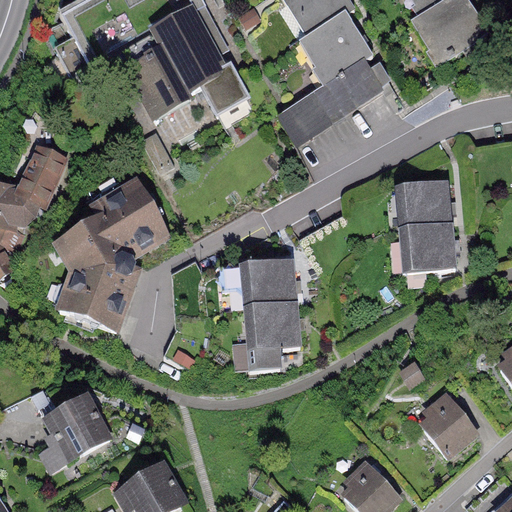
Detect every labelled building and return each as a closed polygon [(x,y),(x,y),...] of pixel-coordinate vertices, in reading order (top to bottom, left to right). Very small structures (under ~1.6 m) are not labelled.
[(208,0),(98,0),(62,21),(76,45),(57,57),(71,81),(192,12),(197,19),(207,13),(202,4),(208,0)] [(346,0),(290,0),(317,40),(348,20),(356,15),(346,0)] [(403,0),(406,4),(412,0),(418,0),(431,18),(458,0),(403,0)] [(465,0),(458,0),(421,25),(448,66),(491,38),(465,0)] [(208,45),(192,16),(154,38),(155,40),(119,61),(153,119),(203,90),(219,117),(249,101),(232,71),(225,75),(216,59),(225,54),(217,40),(208,45)] [(317,40),(309,46),(335,85),(366,65),(374,60),(348,20),(317,40)] [(335,85),(280,122),(296,147),(391,85),(381,70),(373,76),(366,65),(335,85)] [(157,135),(143,144),(161,176),(176,167),(157,135)] [(45,212),(66,165),(41,154),(21,198),(17,198),(17,228),(26,228),(34,220),(39,209),(45,212)] [(73,279),(60,313),(116,333),(139,274),(130,260),(165,240),(136,189),(91,212),(99,225),(55,250),(73,279)] [(449,189),(404,193),(408,235),(453,231),(449,189)] [(17,194),(0,193),(0,234),(17,235),(17,228),(17,198),(17,194)] [(453,231),(408,235),(409,254),(396,255),(398,279),(457,273),(453,231)] [(2,242),(0,243),(0,291),(25,275),(2,242)] [(295,267),(222,274),(224,296),(251,294),(252,312),(298,308),(295,267)] [(298,308),(252,312),(256,353),(249,354),(251,376),(281,373),(279,353),(302,351),(298,308)] [(204,346),(178,334),(165,362),(191,374),(204,346)] [(417,416),(455,463),(487,438),(449,390),(417,416)] [(90,398),(40,425),(64,470),(115,444),(90,398)] [(377,467),(342,496),(355,511),(400,511),(408,505),(377,467)] [(183,511),(159,471),(120,494),(131,511),(183,511)] [(10,511),(0,494),(0,511),(10,511)]
